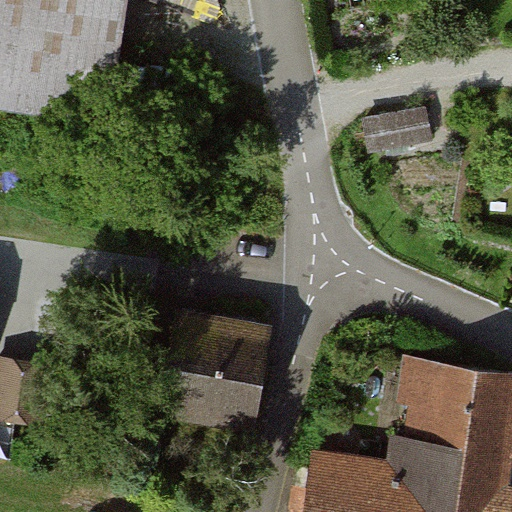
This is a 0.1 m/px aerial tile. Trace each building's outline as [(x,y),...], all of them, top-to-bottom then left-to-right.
[(136,0),(0,0),(0,82),(120,103),(136,0)] [(431,110),(368,119),(374,163),(437,154),(431,110)] [(272,329),(180,314),(179,323),(157,320),(148,374),(169,377),(164,408),(257,422),(272,329)] [(54,366),(0,357),(0,414),(45,422),(54,366)] [(312,465),(305,511),(510,511),(511,498),(511,380),(415,367),(399,477),(312,465)]
